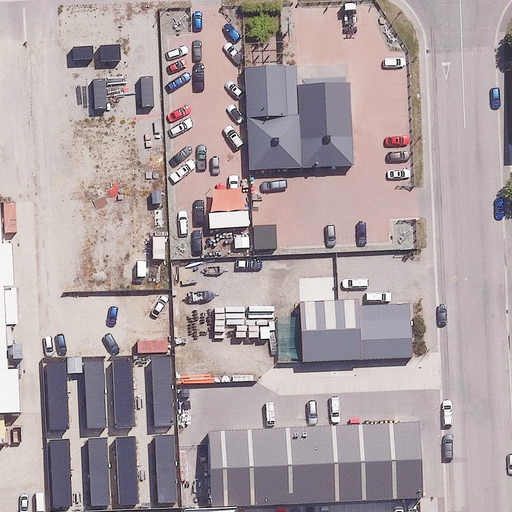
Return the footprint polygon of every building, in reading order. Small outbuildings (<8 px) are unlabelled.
[(278,66),(231,67),(235,166),(339,162),(337,109),(280,112),(278,66)] [(249,211),(211,213),(211,230),(250,228),(249,211)] [(279,226),(252,227),(253,256),(280,255),(279,226)] [(393,292),(291,298),(295,361),(397,355),(393,292)] [(407,412),(202,425),(207,502),(411,489),(407,412)]
